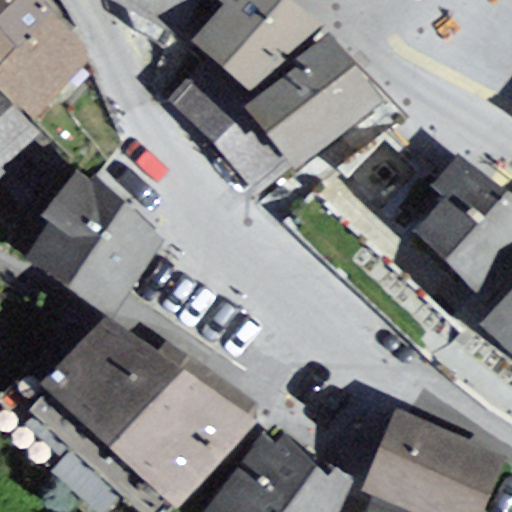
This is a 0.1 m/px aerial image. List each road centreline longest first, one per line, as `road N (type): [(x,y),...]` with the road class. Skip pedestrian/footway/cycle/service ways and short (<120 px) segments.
road 1 (residential): [(59,0),(270,268),(324,324),(511,446)]
road 2 (residential): [(335,29),(511,151)]
